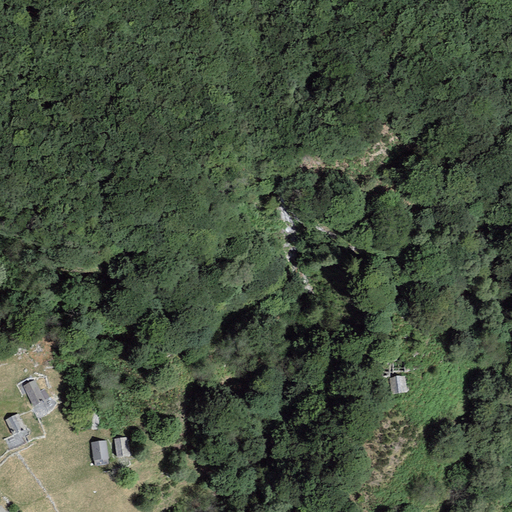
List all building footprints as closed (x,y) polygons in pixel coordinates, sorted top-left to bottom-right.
[(392,372),(405,372),(405,359),(391,360),(392,372)] [(407,392),(405,376),(388,378),(390,394),(407,392)] [(34,406),(49,398),(44,389),(40,391),(34,380),(23,386),(34,406)] [(13,435),(26,429),(18,413),(5,420),(13,435)] [(83,429),(98,430),(99,415),(83,414),(83,429)] [(130,456),(128,437),(113,439),(116,457),(130,456)] [(94,466),(109,464),(107,441),(91,442),(94,466)]
